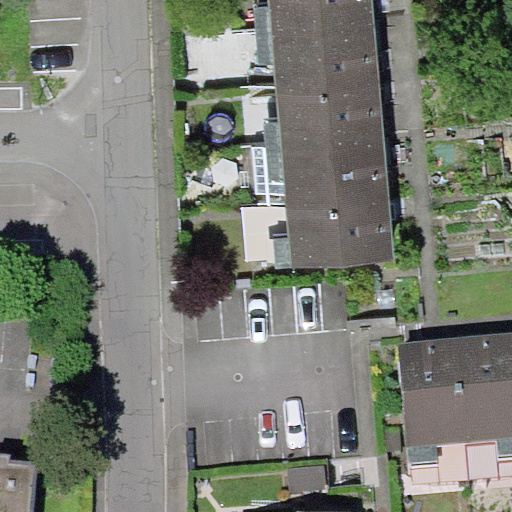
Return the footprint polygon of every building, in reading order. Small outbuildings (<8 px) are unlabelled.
[(270,0),(274,38),(375,30),(372,0),(270,0)] [(274,38),(278,95),(380,86),(375,30),(274,38)] [(278,95),(283,155),(385,146),(380,86),(278,95)] [(283,155),(288,214),(390,206),(385,146),(283,155)] [(288,214),(292,266),(394,258),(390,206),(288,214)] [(467,440),(511,436),(511,333),(492,335),(460,337),(467,440)] [(407,444),(467,440),(460,337),(432,339),(400,341),(407,444)] [(0,511),(32,511),(37,463),(9,460),(10,454),(0,453),(0,511)]
